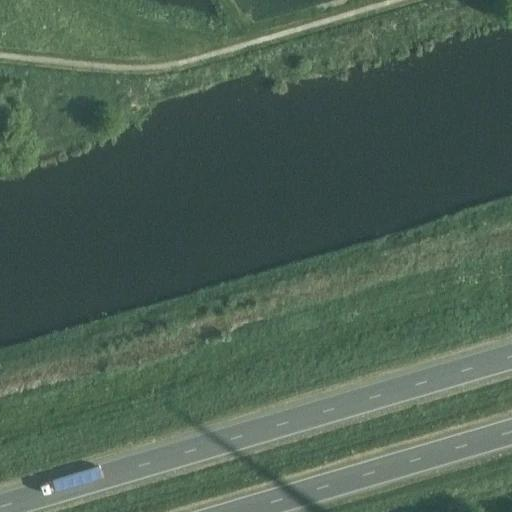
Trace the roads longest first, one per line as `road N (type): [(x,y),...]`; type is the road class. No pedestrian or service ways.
road 1 (trunk): [(511,354),(0,504)]
road 2 (trunk): [(249,511),(511,434)]
